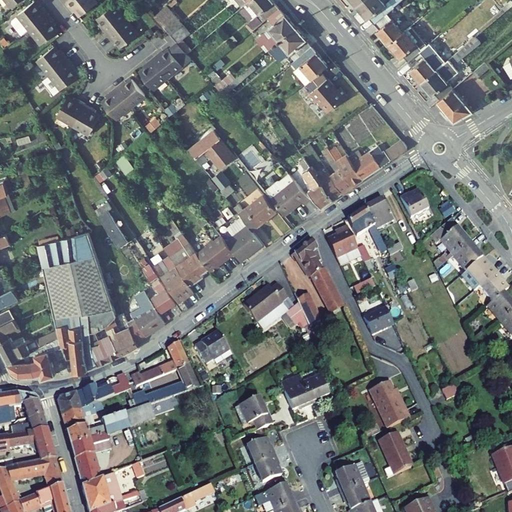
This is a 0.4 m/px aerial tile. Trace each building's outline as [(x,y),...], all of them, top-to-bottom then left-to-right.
[(98,2),(95,0),(66,0),(65,1),(70,8),(72,6),(80,16),(98,2)] [(153,6),(148,0),(144,4),(149,9),(153,6)] [(254,30),(268,17),(280,8),(273,0),(250,0),(246,3),(248,5),(251,3),(260,13),(254,17),(248,23),(254,30)] [(363,0),(358,5),(369,19),(370,17),(375,23),(385,15),(393,8),(395,7),(390,1),(386,4),(383,0),(363,0)] [(502,8),(505,12),(511,5),(511,1),(511,0),(507,0),(509,2),(502,8)] [(30,29),(49,14),(44,7),(41,9),(35,1),(18,14),(19,15),(13,20),(12,23),(21,34),(29,28),(30,29)] [(244,5),(254,17),(260,13),(251,3),(248,5),(246,3),(244,5)] [(102,27),(107,34),(127,19),(115,4),(98,18),(104,26),(102,27)] [(171,35),(183,24),(167,5),(154,16),(171,35)] [(265,43),(270,49),(296,27),(280,8),(268,17),(274,25),(257,39),(262,46),(262,45),(265,43)] [(404,21),(393,8),(385,15),(389,21),(392,18),(398,26),(404,21)] [(52,22),(54,20),(49,14),(30,29),(41,44),(58,30),(52,22)] [(389,21),(385,15),(375,23),(380,29),(378,30),(390,44),(404,32),(398,26),(392,18),(389,21)] [(138,33),(127,19),(107,34),(112,41),(115,39),(121,47),(138,33)] [(171,35),(178,42),(178,43),(184,39),(192,49),(199,43),(183,24),(171,35)] [(411,26),(404,32),(390,44),(401,57),(404,55),(409,60),(427,45),(411,26)] [(301,56),(312,46),(296,27),(270,49),(275,56),(285,48),(290,53),(290,54),(295,50),(301,56)] [(481,32),(476,36),(480,41),(482,40),(484,42),(488,39),(481,32)] [(454,55),(458,61),(481,42),(480,41),(476,36),(454,55)] [(187,53),(192,49),(184,39),(178,43),(187,53)] [(239,49),(242,53),(253,44),(250,40),(239,49)] [(160,52),(153,58),(168,77),(192,59),(187,53),(178,43),(178,42),(161,55),(160,52)] [(430,42),(427,45),(409,60),(414,66),(411,69),(422,82),(436,70),(427,60),(437,51),(430,42)] [(38,60),(49,74),(69,59),(64,52),(61,54),(55,46),(38,60)] [(313,78),(321,71),(328,65),(312,46),(301,56),(292,63),(297,69),(302,65),(311,76),(313,78)] [(280,62),(290,53),(285,48),(275,56),(280,62)] [(234,49),(230,56),(234,59),(238,51),(234,49)] [(226,56),(222,63),(228,66),(231,58),(226,56)] [(140,72),(144,76),(151,86),(154,89),(168,77),(153,58),(146,63),(148,65),(140,72)] [(74,66),(69,59),(49,74),(61,89),(78,75),(72,67),(74,66)] [(31,61),(25,65),(28,70),(35,65),(31,61)] [(474,71),(479,77),(490,68),(485,62),(474,71)] [(220,91),(224,95),(254,69),(250,65),(220,91)] [(311,76),(302,65),(297,69),(294,71),(303,82),(306,84),(313,78),(311,76)] [(440,67),(436,70),(422,82),(433,95),(436,93),(441,98),(453,88),(445,77),(453,70),(450,66),(443,71),(440,67)] [(219,76),(214,70),(209,74),(215,80),(219,76)] [(327,79),(321,71),(313,78),(306,84),(307,86),(305,89),(309,94),(308,95),(315,103),(317,100),(327,112),(346,95),(340,87),(336,90),(333,86),(334,85),(328,78),(327,79)] [(231,72),(218,83),(223,88),(236,77),(231,72)] [(49,74),(43,80),(54,94),(61,89),(49,74)] [(151,86),(144,76),(141,78),(149,88),(151,86)] [(122,82),(115,88),(131,107),(146,95),(132,78),(124,85),(122,82)] [(454,87),(453,88),(441,98),(438,101),(455,121),(473,110),(454,87)] [(111,95),(103,102),(116,119),(131,107),(115,88),(109,93),(111,95)] [(206,102),(214,95),(209,89),(200,96),(206,102)] [(86,103),(79,99),(77,101),(68,96),(57,115),(73,125),(86,103)] [(40,111),(44,108),(40,103),(36,106),(40,111)] [(93,108),(86,103),(73,125),(89,134),(100,115),(92,110),(93,108)] [(172,105),(167,109),(170,114),(175,110),(172,105)] [(275,114),(270,106),(264,110),(269,119),(275,114)] [(152,131),(161,123),(157,118),(154,120),(153,120),(147,124),(152,131)] [(235,157),(214,130),(190,150),(201,164),(206,160),(208,159),(203,153),(207,150),(221,168),(235,157)] [(387,150),(393,159),(407,149),(407,147),(401,140),(387,150)] [(59,141),(55,144),(59,150),(63,147),(59,141)] [(122,150),(128,145),(125,141),(120,145),(122,150)] [(0,148),(0,152),(1,154),(10,150),(8,145),(0,148)] [(391,160),(384,151),(383,151),(379,145),(363,156),(359,150),(349,157),(364,179),(391,160)] [(342,156),(335,146),(330,149),(335,158),(334,159),(336,161),(339,160),(344,167),(341,168),(353,186),(364,179),(349,157),(347,153),(342,156)] [(330,149),(329,147),(323,150),(337,171),(331,175),(343,193),(353,186),(341,168),(344,167),(339,160),(336,161),(334,159),(335,158),(330,149)] [(305,175),(314,187),(310,191),(309,191),(322,207),(333,200),(318,177),(311,167),(305,158),(300,161),(306,170),(303,172),(305,175)] [(100,160),(94,164),(98,169),(104,166),(100,160)] [(210,165),(206,160),(201,164),(205,169),(210,165)] [(20,175),(27,172),(23,165),(17,167),(20,175)] [(109,167),(102,172),(106,179),(113,173),(109,167)] [(222,188),(230,181),(221,170),(213,177),(222,188)] [(333,200),(343,193),(331,175),(328,170),(318,177),(333,200)] [(25,186),(31,184),(27,172),(20,175),(25,186)] [(285,215),(302,201),(305,204),(311,199),(289,173),(281,180),(278,180),(265,190),(285,215)] [(305,175),(303,176),(310,191),(314,187),(305,175)] [(9,192),(5,180),(0,181),(0,195),(5,194),(9,192)] [(226,196),(234,190),(229,184),(221,190),(226,196)] [(401,200),(411,219),(428,210),(419,191),(410,196),(409,194),(400,198),(401,200)] [(0,215),(11,211),(5,194),(0,195),(0,215)] [(253,231),(277,211),(263,194),(244,209),(239,203),(235,207),(239,213),(248,224),(253,231)] [(365,207),(377,230),(393,221),(382,198),(365,207)] [(108,202),(103,205),(96,210),(119,247),(128,242),(108,209),(112,207),(108,202)] [(442,210),(446,217),(454,212),(450,205),(442,210)] [(382,253),(387,250),(377,230),(365,207),(347,218),(355,234),(358,231),(356,226),(360,224),(365,232),(369,229),(379,249),(375,251),(378,257),(383,255),(382,253)] [(450,220),(441,228),(448,236),(457,228),(450,220)] [(242,261),(264,245),(253,231),(248,224),(226,241),(235,252),(242,261)] [(360,235),(365,232),(360,224),(356,226),(358,231),(360,235)] [(198,253),(177,225),(174,227),(179,239),(184,246),(170,256),(177,265),(191,285),(204,276),(202,273),(209,268),(198,253)] [(336,259),(358,249),(347,227),(340,231),(341,234),(327,240),(336,259)] [(454,257),(471,242),(465,234),(463,236),(457,228),(448,236),(441,228),(430,237),(436,245),(441,241),(451,254),(447,257),(445,258),(448,261),(454,257)] [(81,314),(68,315),(60,281),(102,271),(89,232),(39,245),(57,326),(70,324),(70,328),(82,327),(82,326),(81,314)] [(0,247),(11,244),(7,234),(0,236),(0,247)] [(208,244),(207,247),(198,253),(209,268),(211,271),(219,266),(218,264),(225,259),(226,259),(227,259),(235,252),(226,241),(222,235),(215,241),(212,240),(208,244)] [(318,250),(311,240),(294,253),(310,277),(315,287),(330,279),(324,269),(323,269),(318,262),(321,260),(318,250)] [(454,257),(467,272),(482,259),(476,251),(478,249),(471,242),(454,257)] [(387,250),(390,256),(402,250),(399,244),(387,250)] [(364,263),(370,261),(364,246),(358,249),(364,263)] [(310,277),(294,253),(291,256),(307,280),(310,277)] [(445,258),(447,257),(445,254),(434,264),(437,271),(448,261),(445,258)] [(479,287),(497,273),(490,265),(489,266),(482,259),(467,272),(479,287)] [(177,265),(170,270),(163,260),(155,265),(162,275),(162,276),(179,301),(194,291),(191,285),(177,265)] [(0,271),(3,280),(6,278),(7,281),(9,280),(4,267),(0,269),(0,271)] [(146,272),(151,280),(158,276),(152,268),(146,272)] [(102,271),(60,281),(68,315),(81,314),(82,326),(82,327),(84,345),(85,355),(89,369),(99,365),(93,353),(92,346),(102,343),(100,339),(96,331),(106,326),(109,325),(115,318),(117,316),(102,271)] [(479,287),(492,303),(503,293),(508,289),(502,281),(503,280),(497,273),(479,287)] [(162,312),(176,303),(160,278),(153,283),(159,292),(152,297),(162,312)] [(330,279),(315,287),(329,314),(344,307),(330,279)] [(4,282),(6,287),(8,291),(13,288),(9,280),(7,281),(4,282)] [(353,288),(357,295),(374,287),(370,280),(353,288)] [(269,287),(244,307),(256,323),(257,323),(263,331),(282,317),(286,314),(295,325),(297,323),(304,317),(298,304),(294,308),(277,285),(271,290),(269,287)] [(0,294),(0,308),(19,299),(13,288),(8,291),(0,294)] [(501,322),(511,312),(511,300),(510,301),(503,293),(492,303),(487,307),(501,322)] [(297,301),(298,304),(304,317),(308,326),(320,320),(309,295),(297,301)] [(137,342),(165,323),(151,300),(147,303),(152,310),(147,313),(145,308),(138,312),(141,317),(129,325),(130,326),(137,342)] [(138,312),(145,308),(147,313),(152,310),(147,303),(147,302),(139,307),(139,308),(137,309),(138,312)] [(125,309),(122,303),(118,305),(121,315),(124,313),(125,313),(126,312),(125,309)] [(139,307),(136,303),(125,309),(126,312),(125,313),(127,315),(137,309),(139,308),(139,307)] [(370,335),(394,327),(387,307),(363,315),(370,335)] [(21,330),(10,309),(0,314),(0,346),(9,363),(48,343),(48,342),(45,336),(32,343),(31,342),(27,344),(26,341),(18,345),(16,340),(13,342),(11,338),(9,338),(7,334),(13,330),(15,333),(21,330)] [(511,312),(501,322),(511,335),(511,312)] [(290,328),(295,325),(286,314),(282,317),(290,328)] [(304,317),(297,323),(301,328),(308,326),(304,317)] [(130,326),(120,330),(115,318),(109,325),(106,326),(110,335),(120,356),(129,352),(139,346),(137,342),(130,326)] [(70,328),(70,324),(57,326),(58,329),(59,337),(48,342),(48,343),(52,360),(66,357),(62,347),(72,344),(70,328)] [(84,345),(82,327),(70,328),(72,344),(75,372),(75,374),(89,369),(85,355),(84,345)] [(45,336),(48,342),(59,337),(58,329),(45,336)] [(206,365),(213,361),(229,350),(218,332),(195,347),(206,365)] [(476,341),(483,335),(481,333),(474,338),(476,341)] [(120,356),(110,335),(100,339),(102,343),(92,346),(93,353),(99,365),(120,356)] [(26,341),(24,336),(16,340),(18,345),(26,341)] [(177,370),(189,365),(178,342),(167,349),(173,362),(140,376),(139,373),(131,377),(136,387),(177,370)] [(56,373),(52,360),(48,343),(9,363),(13,371),(20,375),(36,374),(42,372),(43,377),(56,373)] [(213,361),(216,366),(233,356),(229,350),(213,361)] [(177,370),(183,383),(141,398),(139,393),(132,396),(133,400),(137,409),(150,405),(170,398),(188,391),(199,387),(189,365),(177,370)] [(203,382),(208,379),(204,372),(199,374),(203,382)] [(127,391),(130,390),(124,376),(117,379),(120,387),(112,390),(111,387),(96,393),(93,386),(82,390),(87,408),(100,402),(127,391)] [(302,385),(311,406),(320,402),(319,400),(329,396),(321,377),(302,385)] [(281,386),(292,412),(301,408),(302,410),(311,406),(302,385),(299,378),(281,386)] [(380,381),(372,384),(374,389),(382,385),(380,381)] [(370,391),(387,429),(409,418),(406,411),(404,412),(394,391),(390,382),(382,385),(374,389),(370,391)] [(442,391),(447,401),(460,394),(455,385),(442,391)] [(61,416),(87,408),(82,390),(76,392),(60,397),(57,402),(61,416)] [(406,411),(396,390),(394,391),(404,412),(406,411)] [(172,403),(190,396),(188,391),(170,398),(172,403)] [(0,397),(0,427),(14,424),(18,421),(28,419),(28,420),(43,417),(38,401),(34,397),(17,394),(0,397)] [(153,414),(173,407),(172,403),(170,398),(150,405),(153,414)] [(265,406),(263,407),(259,398),(240,406),(240,407),(247,424),(248,425),(250,424),(252,423),(255,428),(256,432),(262,430),(273,425),(265,406)] [(131,411),(137,409),(133,400),(131,401),(128,402),(131,411)] [(61,416),(66,432),(86,426),(84,419),(92,417),(96,415),(95,413),(103,410),(100,402),(87,408),(61,416)] [(129,427),(154,419),(153,414),(150,405),(137,409),(131,411),(124,413),(129,427)] [(235,409),(242,426),(247,424),(240,407),(235,409)] [(79,477),(99,472),(92,446),(108,441),(106,435),(129,427),(124,413),(102,421),(104,427),(106,435),(70,446),(79,477)] [(3,437),(47,430),(43,417),(28,420),(30,425),(2,429),(3,437)] [(86,426),(94,424),(92,417),(84,419),(86,426)] [(66,432),(70,446),(106,435),(104,427),(88,431),(86,426),(66,432)] [(37,452),(40,461),(54,459),(47,430),(3,437),(0,437),(0,450),(29,446),(29,447),(36,452),(37,452)] [(259,439),(264,436),(262,430),(256,432),(259,439)] [(404,449),(397,433),(378,442),(394,476),(413,467),(406,452),(405,453),(403,449),(404,449)] [(466,441),(470,448),(480,442),(476,435),(466,441)] [(246,447),(254,465),(275,456),(272,447),(269,448),(265,439),(246,447)] [(511,492),(511,447),(492,457),(508,494),(511,492)] [(139,464),(141,463),(138,456),(124,461),(127,468),(132,466),(139,464)] [(262,484),(281,476),(277,466),(279,466),(275,456),(254,465),(262,484)] [(19,501),(10,481),(45,475),(46,480),(59,476),(54,459),(40,461),(19,465),(0,469),(0,491),(2,497),(0,497),(0,508),(0,509),(19,502),(19,501)] [(137,479),(144,476),(139,464),(132,466),(137,479)] [(337,485),(340,494),(362,485),(368,482),(360,464),(335,475),(339,484),(337,485)] [(82,487),(101,479),(99,472),(79,477),(82,487)] [(136,492),(121,497),(114,474),(101,479),(82,487),(88,511),(118,511),(125,509),(122,501),(139,496),(142,503),(147,501),(143,491),(136,493),(136,492)] [(59,476),(46,480),(49,490),(62,485),(59,476)] [(69,511),(62,485),(49,490),(19,501),(19,502),(0,509),(1,511),(27,511),(42,506),(52,502),(55,511),(69,511)] [(194,503),(214,493),(211,485),(158,510),(158,511),(182,511),(195,506),(194,503)] [(266,493),(274,511),(295,502),(291,493),(289,494),(285,485),(266,493)] [(351,511),(369,503),(362,485),(340,494),(344,503),(347,502),(351,511)] [(405,509),(406,511),(434,511),(429,498),(405,509)] [(42,506),(43,511),(50,511),(55,511),(52,502),(42,506)] [(298,511),(299,511),(295,502),(274,511),(298,511)] [(373,511),(369,503),(351,511),(349,511),(373,511)]
